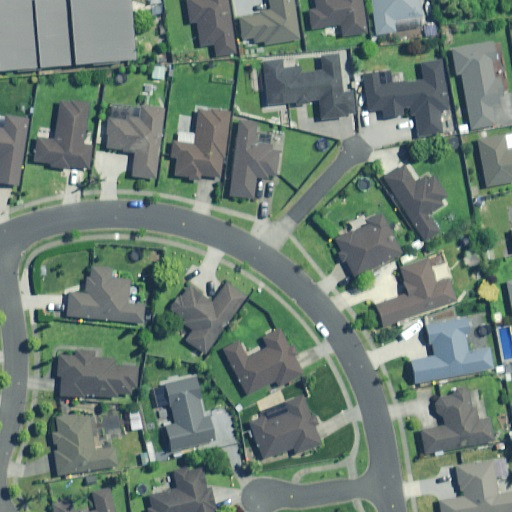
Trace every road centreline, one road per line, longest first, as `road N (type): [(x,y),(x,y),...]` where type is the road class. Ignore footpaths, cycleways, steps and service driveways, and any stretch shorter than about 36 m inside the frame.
road 1 (residential): [(257,258),(190,227),(122,215),(52,223),(0,240)]
road 2 (residential): [(384,482),(370,410),(344,343),(257,258)]
road 3 (residential): [(0,433),(11,385),(0,278)]
road 4 (residential): [(356,146),(257,258)]
road 5 (residential): [(254,495),(384,482)]
